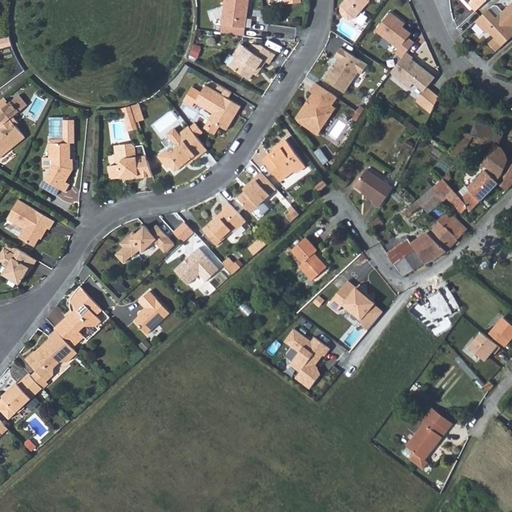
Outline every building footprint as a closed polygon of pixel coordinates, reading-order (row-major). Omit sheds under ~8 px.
[(225,0),(221,34),(245,37),(248,0),(225,0)] [(368,0),(345,0),(341,6),(340,11),(342,17),(348,19),(354,18),(368,1),(368,0)] [(472,0),(469,3),(476,10),(486,0),(472,0)] [(489,43),(496,51),(511,36),(511,26),(511,25),(511,2),(503,11),(497,5),(494,5),(489,10),(488,8),(475,20),(486,32),(490,28),(497,36),(489,43)] [(403,58),(408,51),(415,42),(407,37),(410,32),(402,27),(405,22),(391,11),(376,30),(398,49),(395,52),(403,58)] [(249,49),(247,47),(240,56),(236,57),(229,66),(250,79),(255,72),(257,74),(268,60),(269,62),(275,53),(262,44),(254,43),(249,49)] [(241,43),(232,54),(236,57),(240,56),(247,47),(241,43)] [(196,45),(192,54),(199,58),(203,49),(196,45)] [(324,79),(344,92),(357,72),(360,74),(366,65),(340,48),(333,57),(337,60),(324,79)] [(414,56),(408,51),(403,58),(393,71),(391,73),(411,87),(415,82),(425,90),(417,100),(430,111),(441,97),(428,86),(435,76),(413,59),(414,56)] [(332,105),(337,97),(317,83),(312,91),(314,93),(310,99),(312,100),(307,106),(306,105),(299,115),(302,122),(317,133),(323,125),(321,123),(327,114),(331,114),(335,107),(332,105)] [(201,93),(192,86),(183,100),(192,107),(195,103),(213,113),(203,127),(214,134),(220,126),(226,130),(241,108),(206,86),(201,93)] [(16,95),(15,96),(23,106),(25,105),(16,95)] [(15,96),(0,108),(0,154),(22,136),(14,125),(17,123),(11,116),(23,106),(15,96)] [(433,113),(441,97),(430,111),(433,113)] [(139,104),(131,107),(136,122),(144,120),(139,104)] [(131,107),(120,109),(127,131),(138,128),(136,122),(131,107)] [(472,137),(493,142),(497,144),(507,122),(487,115),(480,111),(475,121),(466,118),(461,130),(472,137)] [(50,140),(50,157),(52,157),(52,167),(44,178),(59,187),(65,190),(69,182),(66,180),(75,168),(75,161),(71,162),(71,143),(74,143),(74,120),(64,120),(64,140),(50,140)] [(195,122),(189,126),(197,136),(203,132),(195,122)] [(191,164),(208,151),(197,136),(189,126),(179,134),(175,128),(167,134),(177,147),(169,153),(167,150),(158,157),(166,168),(170,166),(175,172),(189,162),(191,164)] [(432,137),(423,131),(420,137),(428,143),(432,137)] [(459,161),(472,138),(468,135),(462,139),(452,154),(459,161)] [(299,172),(306,167),(285,141),(273,149),(277,154),(273,157),(270,154),(260,161),(273,176),(275,174),(280,182),(292,172),(299,172)] [(465,192),(459,197),(468,207),(471,210),(499,184),(506,190),(511,184),(511,154),(508,159),(502,148),(497,144),(493,142),(482,167),(487,172),(471,187),(473,190),(467,194),(465,192)] [(125,179),(153,176),(144,148),(135,149),(136,146),(132,143),(121,144),(121,151),(124,151),(125,157),(120,164),(118,164),(109,165),(110,175),(113,177),(125,177),(125,179)] [(115,145),(118,164),(120,164),(125,157),(124,151),(121,151),(121,144),(115,145)] [(52,167),(52,157),(50,157),(44,157),(43,167),(52,167)] [(383,206),(395,187),(370,168),(358,183),(378,199),(376,201),(383,206)] [(251,213),(277,189),(262,172),(247,186),(249,190),(238,199),(251,213)] [(59,187),(44,178),(41,185),(55,194),(59,187)] [(447,195),(463,212),(468,207),(459,197),(443,179),(420,200),(427,208),(429,211),(447,195)] [(327,186),(324,183),(318,188),(321,192),(327,186)] [(48,228),(50,228),(55,220),(19,199),(8,218),(24,228),(20,237),(34,246),(42,232),(44,233),(48,228)] [(411,222),(427,208),(420,200),(403,212),(411,222)] [(263,218),(274,208),(268,201),(257,212),(263,218)] [(234,233),(247,221),(229,202),(222,209),(224,211),(202,230),(216,245),(232,231),(234,233)] [(295,208),(287,215),(292,221),(300,213),(295,208)] [(447,210),(437,219),(440,222),(458,240),(469,228),(447,210)] [(375,214),(369,221),(376,230),(383,224),(375,214)] [(184,242),(195,232),(185,221),(174,231),(184,242)] [(405,275),(444,254),(458,240),(440,222),(428,234),(427,232),(412,244),(402,229),(398,232),(395,228),(389,233),(393,238),(382,245),(405,275)] [(175,243),(157,225),(151,231),(145,225),(132,237),(129,234),(120,242),(124,245),(116,253),(123,261),(131,254),(132,255),(140,248),(143,252),(155,240),(160,244),(166,251),(175,243)] [(314,251),(318,248),(307,235),(292,248),(304,261),(299,265),(312,279),(327,266),(314,251)] [(251,247),(257,253),(268,243),(262,237),(251,247)] [(33,269),(38,260),(8,242),(0,255),(0,260),(0,262),(7,266),(2,274),(20,284),(30,268),(33,269)] [(208,280),(220,269),(199,247),(189,256),(189,259),(187,261),(183,262),(175,269),(189,283),(200,273),(208,280)] [(229,255),(222,261),(234,273),(240,268),(229,255)] [(193,286),(199,291),(207,281),(201,276),(193,286)] [(365,331),(380,313),(370,305),(371,304),(369,302),(361,295),(363,293),(364,292),(356,285),(353,289),(344,282),(325,305),(334,313),(340,306),(358,320),(360,327),(365,331)] [(104,309),(82,284),(72,297),(72,301),(74,304),(77,306),(55,327),(56,328),(75,347),(87,336),(81,330),(86,326),(98,327),(104,320),(98,314),(104,309)] [(146,332),(169,310),(150,288),(138,299),(144,306),(142,308),(141,312),(133,319),(146,332)] [(361,295),(369,302),(371,300),(363,293),(361,295)] [(511,325),(504,319),(491,336),(507,348),(511,341),(511,325)] [(71,361),(79,352),(75,347),(56,328),(49,336),(52,338),(37,351),(35,350),(27,358),(39,370),(49,381),(56,375),(56,367),(63,360),(71,361)] [(291,329),(280,342),(295,353),(286,365),(296,373),(300,367),(305,371),(310,366),(311,367),(319,357),(321,358),(326,351),(311,338),(308,342),(291,329)] [(471,347),(490,362),(503,346),(484,331),(471,347)] [(50,382),(49,381),(39,370),(33,376),(42,386),(43,388),(50,382)] [(2,396),(0,397),(0,407),(9,417),(16,410),(19,411),(24,405),(24,402),(42,386),(33,376),(28,372),(17,382),(16,380),(6,390),(7,391),(2,396)] [(489,390),(495,385),(491,381),(486,386),(489,390)] [(430,402),(433,396),(421,388),(417,394),(430,402)] [(427,464),(423,460),(452,424),(429,405),(419,418),(424,422),(405,445),(412,452),(408,457),(422,469),(427,464)] [(0,433),(8,426),(0,417),(0,433)]
